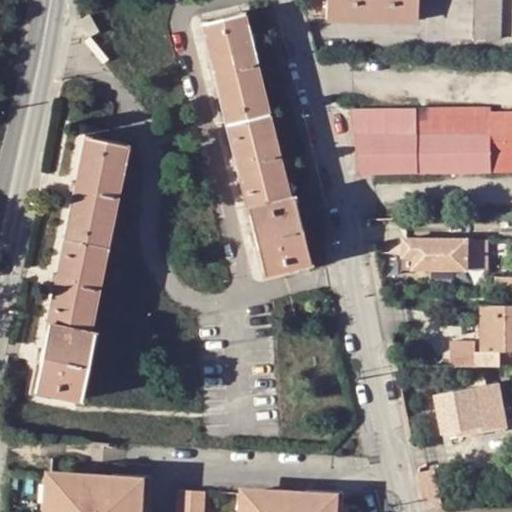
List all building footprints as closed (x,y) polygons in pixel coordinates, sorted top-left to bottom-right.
[(418,19),(418,0),(327,0),(327,17),(418,19)] [(499,36),(499,0),(447,0),(447,35),(499,36)] [(287,195),(242,12),(201,21),(265,273),(310,263),(293,194),(287,195)] [(86,37),(97,32),(88,15),(77,21),(86,37)] [(511,169),(511,110),(492,111),(492,107),(351,109),(362,170),(511,169)] [(86,133),(34,388),(81,399),(96,329),(89,328),(127,143),(86,133)] [(405,267),(469,267),(468,237),(405,237),(405,267)] [(487,237),(468,237),(469,267),(487,267),(487,237)] [(511,274),(497,274),(497,288),(511,288),(511,274)] [(511,303),(481,303),(480,348),(502,348),(511,348),(511,303)] [(501,365),(502,348),(480,348),(476,348),(476,337),(452,337),(451,364),(501,365)] [(463,433),(507,425),(500,382),(436,393),(443,430),(462,427),(463,433)] [(426,506),(444,506),(435,471),(419,473),(426,506)] [(132,511),(134,482),(49,477),(47,511),(132,511)] [(200,511),(202,492),(174,491),(173,511),(200,511)] [(327,511),(328,500),(242,495),(240,511),(327,511)]
